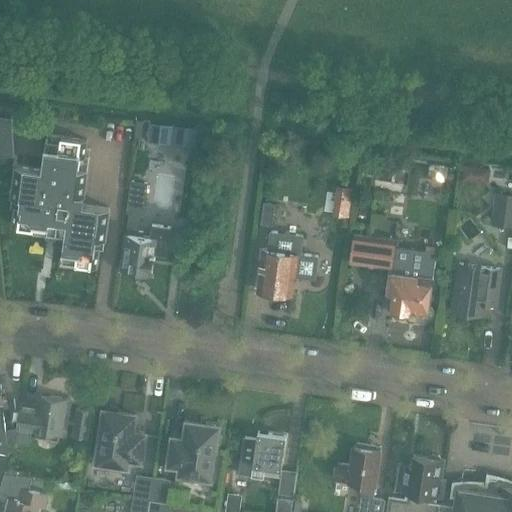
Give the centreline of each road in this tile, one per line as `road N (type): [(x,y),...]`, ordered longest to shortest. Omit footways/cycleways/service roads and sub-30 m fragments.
road 1 (unclassified): [(0,342),(63,343),(511,404)]
road 2 (track): [(0,42),(511,105)]
